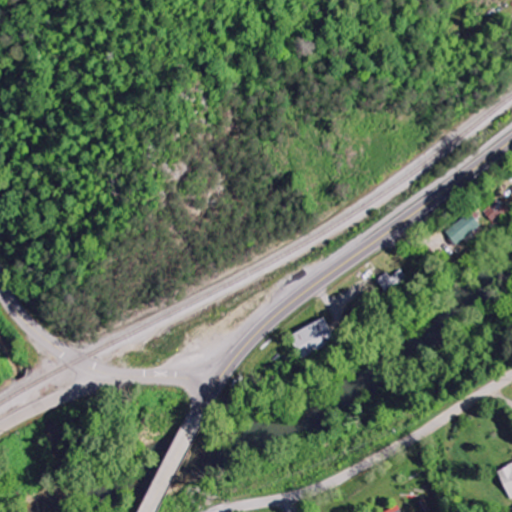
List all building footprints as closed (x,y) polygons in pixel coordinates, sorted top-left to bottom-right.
[(494,222),(511,210),(511,208),(507,199),(487,211),(494,222)] [(447,233),(459,247),(484,225),(472,212),(447,233)] [(412,279),(404,269),(395,277),(390,272),(380,281),(393,296),(412,279)] [(344,341),(333,318),(298,334),(310,358),(344,341)] [(511,466),(500,472),(511,499),(511,498),(511,466)]
